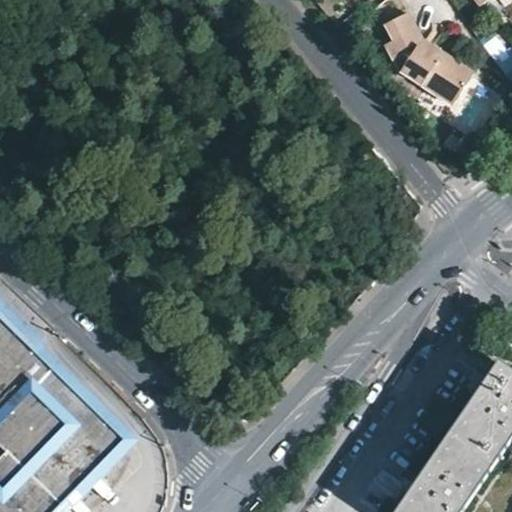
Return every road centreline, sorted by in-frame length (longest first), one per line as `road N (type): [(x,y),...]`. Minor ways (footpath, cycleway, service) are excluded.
road 1 (residential): [(244,485),(0,255)]
road 2 (residential): [(275,0),(466,229)]
road 3 (residential): [(491,287),(336,511)]
road 4 (primary): [(293,511),(387,370),(394,348),(389,321)]
road 5 (tertiary): [(389,321),(244,485)]
